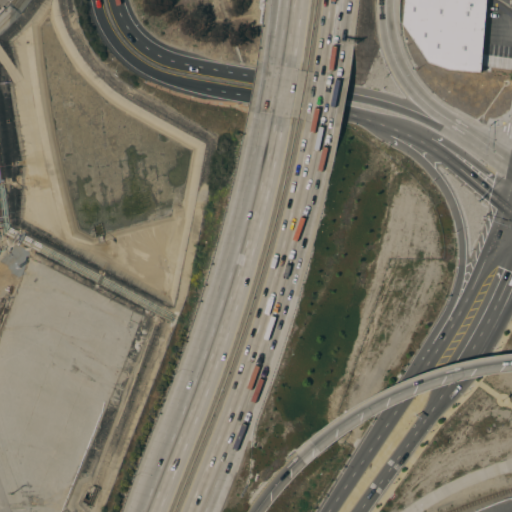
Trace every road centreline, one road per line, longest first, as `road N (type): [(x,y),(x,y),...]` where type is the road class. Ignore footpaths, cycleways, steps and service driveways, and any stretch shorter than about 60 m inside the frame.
road 1 (motorway): [(191,511),(246,375),(296,218),(313,134)]
road 2 (motorway): [(452,128),(381,100),(156,57),(130,35),(112,0)]
road 3 (motorway): [(272,126),(222,329),(159,483)]
road 4 (motorway): [(358,116),(427,166),(453,207),(459,234),(458,278),(430,338),(416,402)]
road 5 (motorway): [(276,478),(370,403),(511,359)]
road 6 (secondary): [(416,402),(511,225)]
road 7 (motorway): [(204,86),(358,116)]
road 8 (motorway): [(452,128),(396,65),(382,0)]
road 9 (motorway): [(97,0),(111,37),(130,58),(204,86)]
road 10 (secondary): [(341,511),(416,402)]
